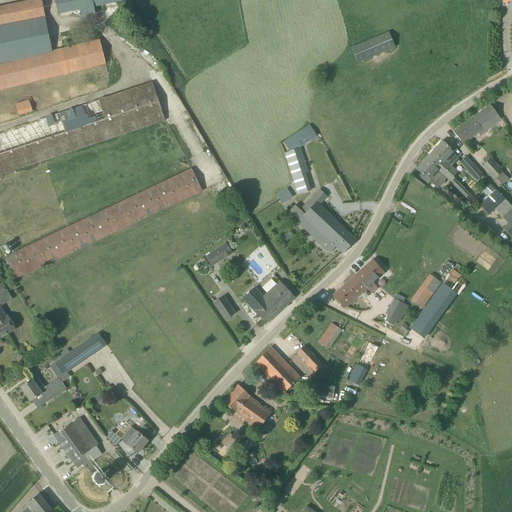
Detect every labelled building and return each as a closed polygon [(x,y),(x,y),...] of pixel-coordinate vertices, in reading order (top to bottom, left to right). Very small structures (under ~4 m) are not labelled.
[(40,0),(0,7),(0,89),(105,65),(99,41),(51,53),(40,0)] [(104,4),(103,0),(54,0),(57,14),(79,9),(81,17),(95,14),(93,6),(104,4)] [(351,47),(358,63),(395,48),(388,31),(351,47)] [(0,133),(0,175),(164,121),(151,83),(0,133)] [(29,100),(15,104),(18,115),(32,111),(29,100)] [(501,119),(490,104),(453,132),(463,144),(477,133),(479,136),(501,119)] [(290,151),(284,153),(297,195),(310,190),(305,174),(309,173),(300,147),(317,136),(309,125),(283,142),(290,151)] [(442,141),(429,155),(447,171),(450,175),(454,178),(458,173),(451,166),(458,158),(452,153),(453,151),(442,141)] [(445,179),(446,179),(450,175),(447,171),(429,155),(416,169),(428,180),(434,185),(438,186),(441,186),(444,182),(445,179)] [(459,162),(468,171),(476,180),(482,174),(465,156),(459,162)] [(491,158),(482,166),(494,179),(495,179),(500,185),(506,180),(500,173),(503,171),(491,158)] [(3,257),(9,270),(13,279),(201,187),(190,165),(3,257)] [(483,191),(488,196),(495,190),(489,184),(483,191)] [(277,194),(284,203),(294,196),(287,187),(277,194)] [(295,218),(293,219),(329,253),(335,247),(343,254),(356,240),(320,206),(328,197),(319,189),(300,210),(295,205),(289,212),(295,218)] [(488,216),(494,210),(505,200),(495,190),(488,196),(478,205),(488,216)] [(511,218),(507,224),(503,228),(511,235),(511,234),(511,218)] [(212,267),(231,254),(225,243),(204,257),(212,267)] [(384,272),(372,259),(332,295),(344,308),(384,272)] [(447,275),(455,283),(462,275),(454,267),(447,275)] [(430,274),(410,300),(421,309),(441,283),(430,274)] [(265,323),(294,297),(280,282),(263,297),(254,288),(242,299),(265,323)] [(44,386),(37,376),(20,388),(30,401),(41,394),(47,402),(66,389),(61,382),(70,377),(67,372),(106,345),(112,354),(178,309),(163,288),(69,352),(61,358),(54,362),(62,374),(44,386)] [(429,330),(449,303),(436,293),(416,321),(429,330)] [(234,313),(223,297),(214,303),(225,320),(234,313)] [(404,306),(391,299),(385,311),(397,318),(404,306)] [(5,317),(0,308),(0,337),(14,329),(7,316),(5,317)] [(328,349),(341,330),(331,323),(318,342),(328,349)] [(358,385),(378,347),(368,342),(348,380),(358,385)] [(315,372),(322,365),(304,346),(297,353),(315,372)] [(284,393),(300,378),(270,347),(255,363),(280,391),(284,393)] [(66,349),(58,354),(61,358),(69,352),(66,349)] [(475,357),(469,364),(474,368),(480,361),(475,357)] [(320,398),(334,400),(336,386),(322,384),(320,398)] [(249,396),(238,386),(222,402),(234,412),(246,420),(245,420),(258,430),(270,412),(249,396)] [(102,393),(95,398),(100,405),(107,400),(102,393)] [(54,435),(77,468),(83,464),(84,466),(90,462),(101,454),(95,446),(97,445),(78,418),(54,435)] [(137,432),(131,427),(121,438),(111,430),(106,437),(113,443),(116,445),(120,439),(122,440),(127,444),(137,453),(147,441),(147,440),(152,434),(143,426),(137,432)] [(228,449),(236,439),(229,434),(221,443),(228,449)] [(86,467),(93,475),(92,476),(92,477),(92,478),(93,482),(95,484),(98,486),(102,486),(105,484),(107,482),(108,478),(107,477),(107,476),(105,472),(102,471),(100,470),(99,470),(98,470),(91,463),(86,467)] [(47,511),(53,508),(40,492),(26,505),(28,508),(22,511),(47,511)]
